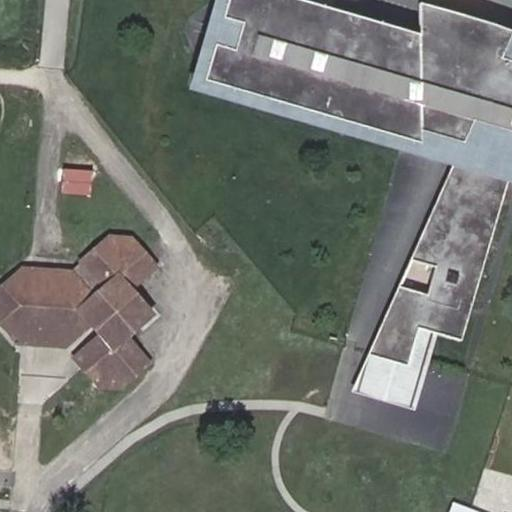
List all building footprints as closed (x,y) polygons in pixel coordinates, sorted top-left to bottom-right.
[(426,31),(325,0),(230,0),(227,12),(247,18),(239,44),(219,38),(208,74),(426,141),(426,127),(468,139),(444,192),(464,200),(461,210),(440,201),(372,352),(413,364),(424,326),(467,338),(511,182),(511,56),(506,55),(502,94),(412,67),(413,54),(413,53),(425,57),(426,31)] [(502,94),(506,55),(511,56),(511,26),(503,24),(465,12),(425,2),(426,31),(425,57),(413,54),(412,67),(502,94)] [(119,233),(107,243),(128,244),(119,233)] [(68,278),(20,274),(0,290),(0,330),(12,344),(64,350),(89,328),(99,339),(70,364),(98,396),(114,398),(146,371),(122,342),(136,331),(138,310),(125,296),(153,273),(128,244),(107,243),(78,267),(99,293),(88,302),(68,278)] [(146,323),(138,310),(136,331),(146,323)] [(114,398),(98,396),(105,406),(114,398)]
